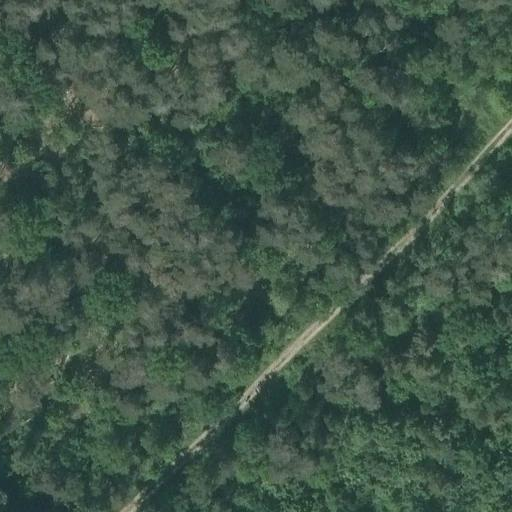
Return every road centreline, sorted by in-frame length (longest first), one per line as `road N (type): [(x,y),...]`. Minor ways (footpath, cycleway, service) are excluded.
road 1 (track): [(511,122),(417,229),(128,511)]
road 2 (track): [(246,398),(354,511)]
